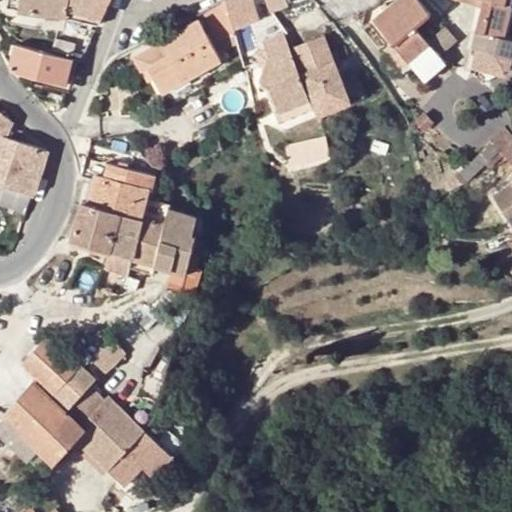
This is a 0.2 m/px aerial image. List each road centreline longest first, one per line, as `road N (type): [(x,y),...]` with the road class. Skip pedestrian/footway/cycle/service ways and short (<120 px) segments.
road 1 (residential): [(187,504),(228,425),(279,386),(511,341)]
road 2 (residential): [(62,145),(116,21),(182,0)]
road 3 (tertiary): [(62,145),(70,173),(64,210),(43,249),(12,274),(0,273)]
